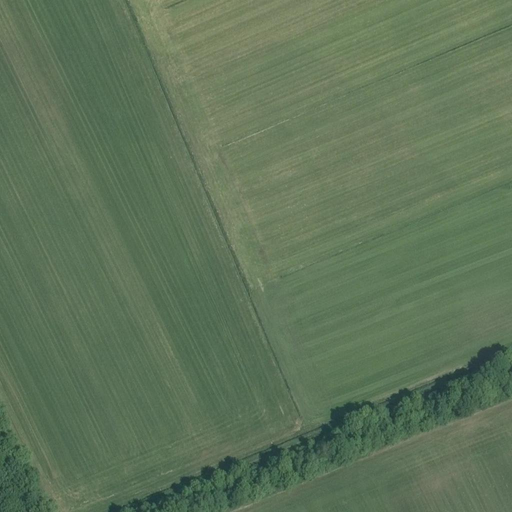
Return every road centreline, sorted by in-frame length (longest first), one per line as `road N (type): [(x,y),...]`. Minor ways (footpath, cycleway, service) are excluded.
road 1 (track): [(511,357),(130,511)]
road 2 (track): [(511,426),(300,511)]
